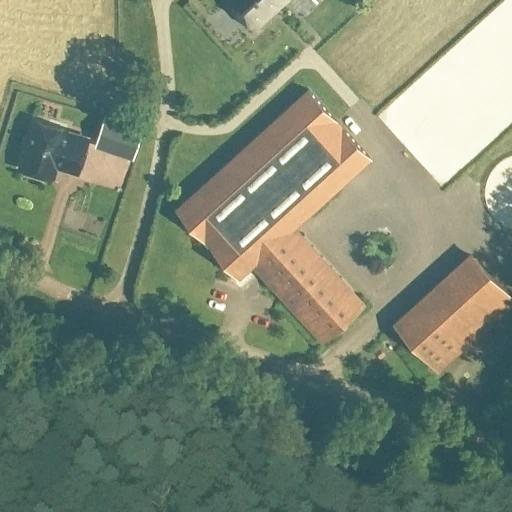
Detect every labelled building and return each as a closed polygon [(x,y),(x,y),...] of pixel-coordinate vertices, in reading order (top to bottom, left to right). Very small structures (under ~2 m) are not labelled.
[(227,0),(254,29),(285,0),(227,0)] [(369,17),(357,24),(371,50),(384,42),(369,17)] [(362,305),(292,228),(370,157),(309,89),(178,208),(239,275),(254,262),(324,339),(362,305)] [(174,134),(183,136),(188,119),(179,116),(174,134)] [(26,149),(21,168),(53,177),(56,169),(60,166),(79,172),(89,137),(67,130),(68,129),(35,119),(30,136),(27,138),(24,145),(26,149)] [(128,250),(130,229),(120,228),(117,249),(128,250)] [(439,370),(466,346),(490,324),(511,304),(511,297),(475,256),(450,279),(425,302),(399,325),(439,370)] [(476,405),(495,385),(485,376),(466,397),(476,405)]
